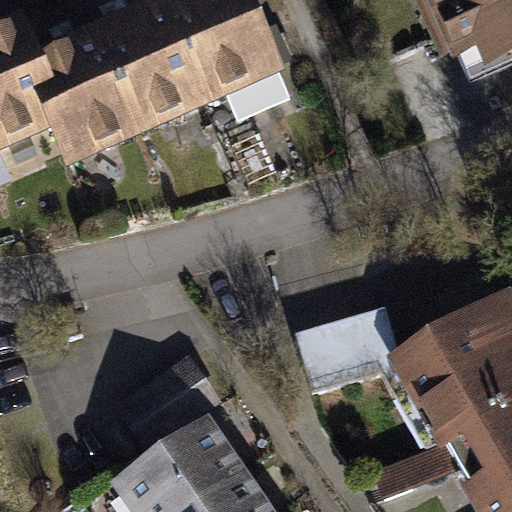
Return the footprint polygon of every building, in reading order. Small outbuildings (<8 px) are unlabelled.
[(237,123),(290,100),(266,47),(262,49),(240,0),(191,0),(164,12),(194,80),(204,102),(224,94),(237,123)] [(511,0),(432,0),(467,78),(511,58),(511,0)] [(171,90),(194,80),(164,12),(98,41),(139,132),(181,114),(171,90)] [(23,110),(45,101),(31,71),(14,32),(0,38),(0,147),(33,134),(23,110)] [(95,152),(139,132),(98,41),(31,71),(45,101),(62,139),(84,129),(95,152)] [(446,449),(511,411),(511,307),(507,299),(399,362),(385,313),(295,340),(312,396),(383,377),(398,403),(414,393),(445,448),(446,449)] [(216,405),(190,366),(122,412),(148,452),(216,405)] [(511,511),(511,411),(446,449),(460,472),(482,511),(511,511)] [(121,489),(137,511),(193,511),(238,482),(203,433),(121,489)] [(446,449),(445,448),(403,465),(413,490),(460,472),(446,449)] [(385,500),(413,490),(403,465),(375,475),(385,500)] [(193,511),(258,511),(238,482),(193,511)]
